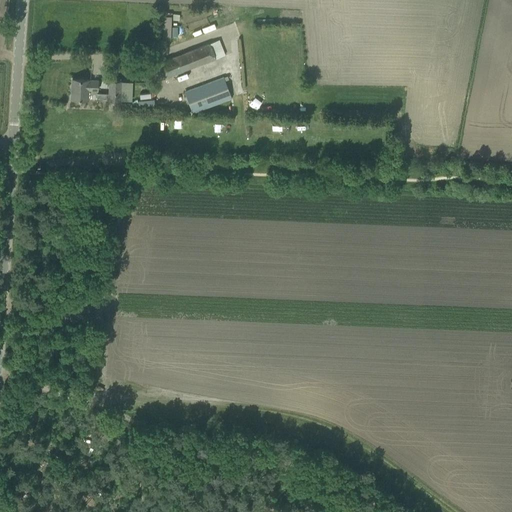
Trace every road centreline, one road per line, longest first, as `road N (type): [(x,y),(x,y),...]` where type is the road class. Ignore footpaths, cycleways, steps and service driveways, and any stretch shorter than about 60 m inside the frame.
road 1 (track): [(0,372),(191,449),(295,463),(330,478),(358,511)]
road 2 (unclassified): [(0,318),(13,146)]
road 3 (unclassified): [(13,146),(23,0)]
